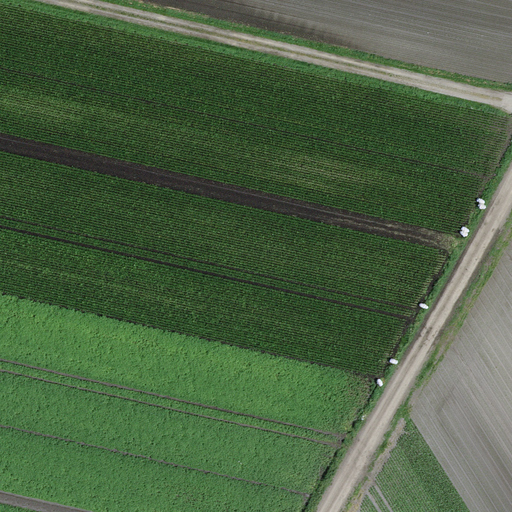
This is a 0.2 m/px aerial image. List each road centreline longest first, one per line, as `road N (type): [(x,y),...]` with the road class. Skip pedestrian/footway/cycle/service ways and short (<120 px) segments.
road 1 (track): [(76,0),(511,100)]
road 2 (track): [(511,180),(326,511)]
